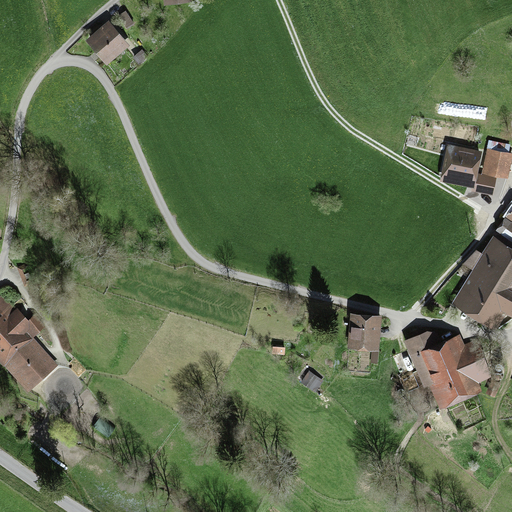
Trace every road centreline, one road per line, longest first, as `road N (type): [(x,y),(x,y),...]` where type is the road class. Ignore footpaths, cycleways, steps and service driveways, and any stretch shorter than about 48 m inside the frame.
road 1 (residential): [(511,335),(452,329),(207,269),(159,206),(107,84),(61,61),(25,99),(0,270)]
road 2 (track): [(495,213),(337,116),(278,0)]
